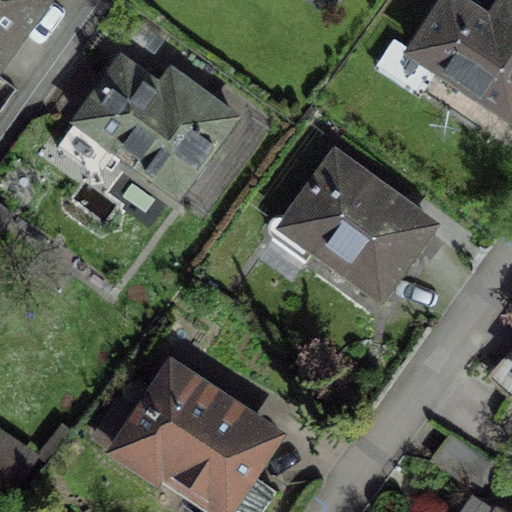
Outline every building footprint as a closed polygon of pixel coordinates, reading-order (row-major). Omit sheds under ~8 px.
[(0,0),(0,83),(9,90),(65,4),(57,0),(0,0)] [(511,0),(509,0),(498,19),(471,0),(452,0),(413,63),(511,131),(511,0)] [(174,92),(132,63),(76,142),(192,223),(258,131),(187,73),(174,92)] [(447,231),(344,156),(278,247),(381,322),(447,231)] [(268,511),(312,442),(185,363),(122,464),(198,511),(268,511)] [(50,466),(7,437),(0,448),(0,466),(35,490),(50,466)] [(498,462),(476,448),(460,473),(482,487),(498,462)]
